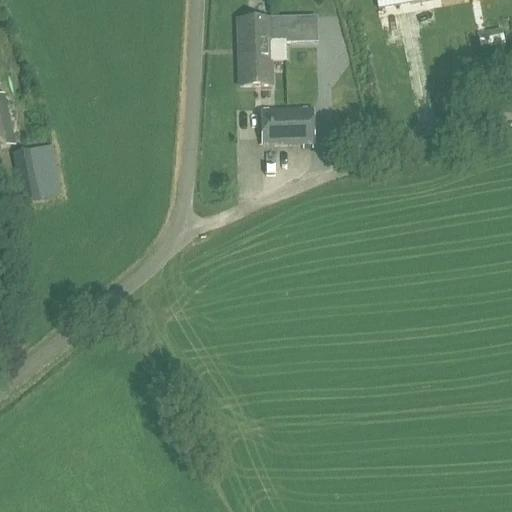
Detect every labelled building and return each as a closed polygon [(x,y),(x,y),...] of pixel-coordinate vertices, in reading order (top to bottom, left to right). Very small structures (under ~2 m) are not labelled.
[(376,0),(378,11),(436,0),(376,0)] [(301,45),(300,20),(274,21),(274,35),(278,34),(278,46),(285,46),(301,45)] [(270,21),(237,22),(238,56),(239,88),(271,87),(271,64),(286,63),(285,46),(278,46),(278,34),(274,35),(274,21),(270,21)] [(437,59),(349,72),(354,110),(411,102),(412,108),(444,103),(437,59)] [(0,149),(15,146),(3,95),(0,96),(0,149)] [(314,146),(313,110),(260,112),(261,148),(314,146)] [(14,156),(23,204),(60,196),(51,147),(14,156)]
